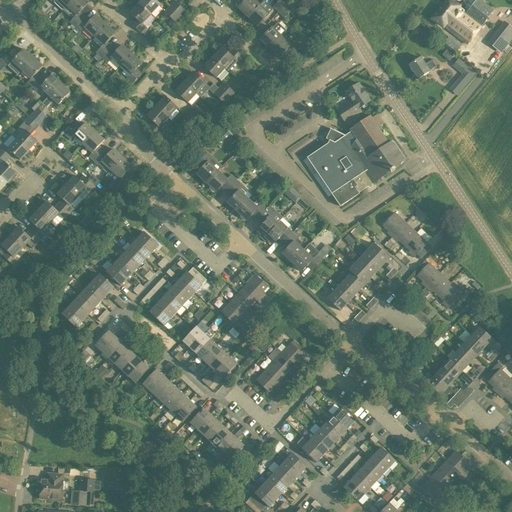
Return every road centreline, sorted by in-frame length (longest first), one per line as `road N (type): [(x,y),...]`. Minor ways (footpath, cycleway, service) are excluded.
road 1 (residential): [(511,273),(334,0)]
road 2 (residential): [(439,413),(410,443),(360,393),(323,372)]
road 3 (residential): [(242,243),(218,268),(157,211),(180,187)]
road 4 (tertiary): [(349,343),(242,243)]
road 5 (tertiary): [(119,113),(14,15)]
road 6 (residential): [(234,395),(271,427),(323,372)]
